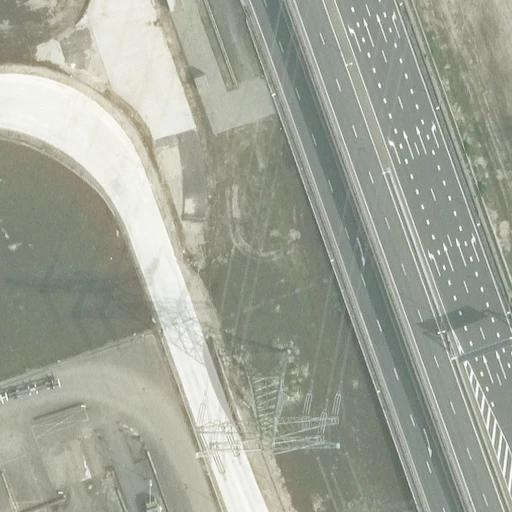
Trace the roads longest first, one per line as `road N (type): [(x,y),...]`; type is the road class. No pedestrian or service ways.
road 1 (trunk): [(263,0),(442,511)]
road 2 (trunk): [(327,49),(491,511)]
road 3 (secondary): [(511,424),(365,0)]
